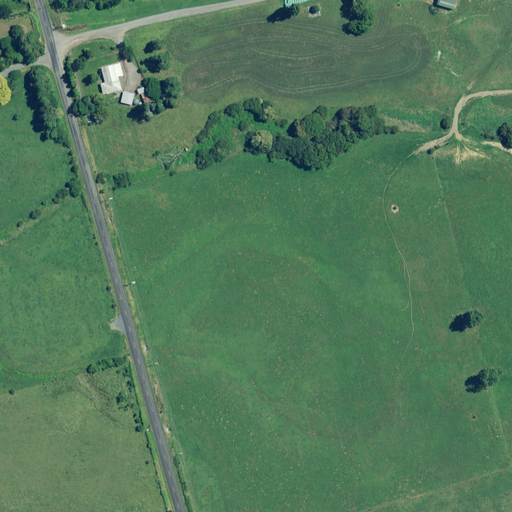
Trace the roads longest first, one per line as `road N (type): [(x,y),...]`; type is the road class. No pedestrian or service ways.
road 1 (unclassified): [(38,0),(178,511)]
road 2 (track): [(50,42),(244,0)]
